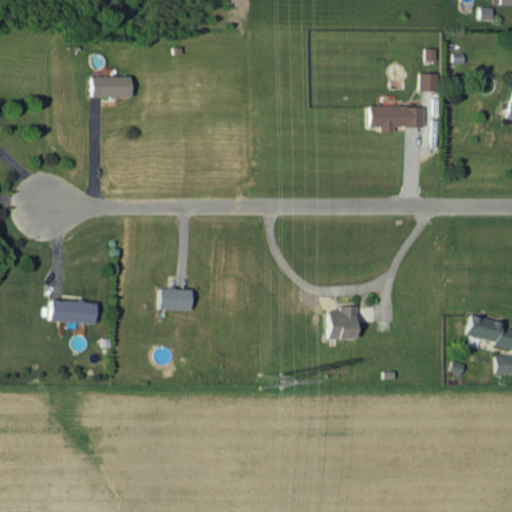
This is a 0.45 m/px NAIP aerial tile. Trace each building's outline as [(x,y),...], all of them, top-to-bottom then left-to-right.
[(433,90),(434,71),(416,71),(415,89),(433,90)] [(127,74),(87,75),(88,96),(128,95),(127,74)] [(511,85),(508,85),(502,117),(511,119),(511,85)] [(420,105),(366,104),(365,124),(376,125),(376,131),(390,131),(390,125),(420,125),(420,105)] [(186,288),(154,287),(154,308),(185,309),(186,288)] [(45,320),(90,321),(91,300),(46,299),(45,320)] [(352,304),(335,304),(335,309),(324,309),(323,336),(351,337),(352,304)] [(463,335),(511,345),(511,344),(511,327),(498,325),(499,320),(468,314),(463,335)] [(511,353),(492,354),(492,372),(511,371),(511,353)]
